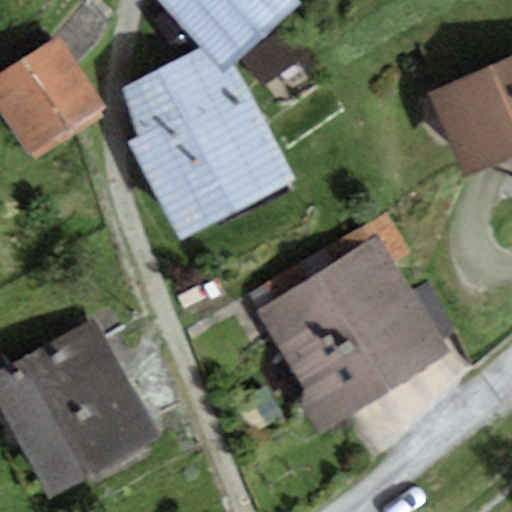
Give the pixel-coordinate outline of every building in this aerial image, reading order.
[(292,0),(155,0),(201,48),(224,73),(232,66),(299,8),(292,0)] [(56,37),(0,77),(0,108),(38,161),(109,110),(56,37)] [(294,183),(232,66),(224,73),(201,48),(124,90),(138,141),(130,145),(179,240),(294,183)] [(511,60),(429,96),(464,178),(511,158),(511,60)] [(328,428),(451,353),(443,340),(414,293),(379,236),(256,311),(307,394),(296,400),(318,435),(328,428)] [(414,293),(443,340),(458,331),(428,284),(414,293)] [(0,371),(0,406),(50,500),(161,441),(96,320),(0,371)]
